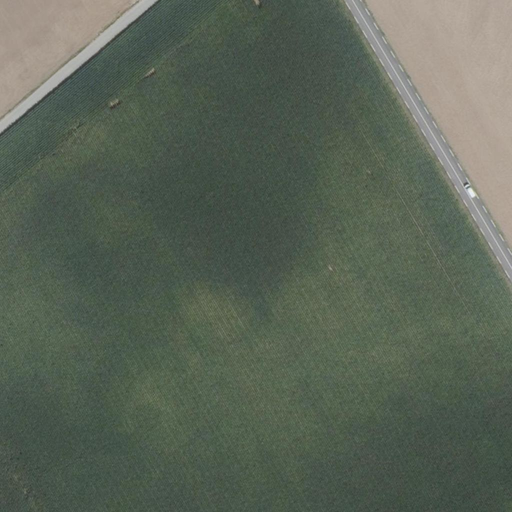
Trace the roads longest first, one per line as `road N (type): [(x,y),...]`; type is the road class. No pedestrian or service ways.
road 1 (secondary): [(352,0),(511,268)]
road 2 (unclassified): [(0,129),(151,0)]
